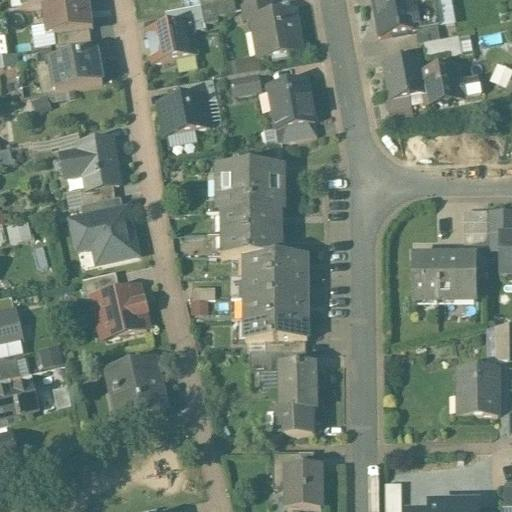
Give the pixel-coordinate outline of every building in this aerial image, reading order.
[(67,0),(20,0),(22,14),(42,11),(69,7),(67,0)] [(411,0),(372,0),(380,41),(416,35),(438,31),(433,6),(413,9),(411,0)] [(452,0),(448,0),(437,1),(440,28),(455,27),(452,0)] [(234,3),(201,10),(205,28),(219,25),(217,20),(237,16),(234,3)] [(69,7),(42,11),(47,40),(55,39),(89,34),(93,34),(89,4),(69,7)] [(270,6),(244,10),(246,24),(259,22),(259,21),(272,18),(270,6)] [(201,10),(166,17),(169,30),(190,26),(192,35),(206,33),(205,28),(201,10)] [(272,18),(259,21),(259,22),(267,63),(302,56),(295,14),(272,18)] [(169,30),(147,35),(153,69),(197,60),(192,35),(190,26),(169,30)] [(438,31),(416,35),(419,48),(423,47),(440,43),(438,31)] [(89,34),(55,39),(57,51),(68,50),(91,46),(89,34)] [(440,43),(423,47),(426,63),(448,58),(449,64),(461,62),(458,40),(440,43)] [(57,51),(35,54),(38,69),(50,68),(49,65),(70,62),(68,50),(57,51)] [(70,62),(49,65),(50,68),(54,97),(102,88),(97,58),(70,62)] [(261,74),(260,61),(228,64),(230,78),(261,74)] [(418,62),(385,68),(392,105),(424,99),(425,99),(421,77),(418,62)] [(458,70),(421,77),(425,99),(424,99),(426,109),(438,107),(443,110),(449,109),(452,104),(464,101),(464,100),(456,101),(453,88),(461,87),(461,84),(458,70)] [(259,80),(231,85),(234,100),(261,95),(259,80)] [(478,80),(461,84),(461,87),(453,88),(456,101),(464,100),(464,101),(482,98),(478,80)] [(214,84),(178,91),(181,105),(204,100),(206,107),(217,105),(214,84)] [(308,85),(268,92),(276,135),(279,135),(315,128),(308,85)] [(181,105),(159,109),(165,140),(210,132),(206,107),(204,100),(181,105)] [(315,128),(279,135),(282,147),(317,141),(315,128)] [(108,145),(80,149),(82,156),(61,159),(64,182),(85,179),(87,194),(88,195),(115,191),(119,190),(115,161),(110,161),(108,145)] [(260,166),(245,169),(245,173),(220,172),(220,218),(282,218),(283,218),(282,172),(260,172),(260,166)] [(115,191),(88,195),(87,194),(82,195),(84,210),(117,203),(115,191)] [(68,196),(71,211),(83,208),(81,194),(68,196)] [(117,203),(84,210),(81,212),(84,223),(123,214),(121,202),(117,203)] [(84,223),(75,225),(75,229),(73,233),(76,246),(81,249),(93,247),(98,269),(138,260),(135,247),(131,244),(127,228),(130,227),(127,213),(84,223)] [(487,215),(464,215),(465,249),(487,249),(487,215)] [(511,217),(488,218),(488,254),(500,254),(500,240),(511,239),(511,217)] [(282,218),(221,218),(221,240),(283,240),(282,218)] [(13,247),(34,241),(29,224),(8,230),(13,247)] [(511,239),(500,240),(500,254),(500,280),(511,279),(511,239)] [(283,240),(221,240),(221,262),(246,262),(253,262),(283,262),(283,240)] [(253,262),(246,262),(246,283),(307,283),(307,261),(283,262),(253,262)] [(475,262),(414,262),(414,261),(412,261),(413,307),(414,307),(414,305),(476,305),(476,306),(477,306),(476,261),(475,261),(475,262)] [(116,277),(83,285),(87,304),(95,302),(95,301),(120,295),(116,277)] [(307,283),(246,283),(246,304),(307,303),(307,283)] [(120,295),(95,301),(95,302),(104,343),(147,334),(143,318),(147,317),(145,306),(141,306),(137,291),(120,295)] [(215,293),(192,293),(193,305),(215,304),(215,293)] [(12,301),(0,303),(0,317),(15,314),(12,301)] [(307,303),(246,304),(246,325),(307,325),(307,303)] [(0,317),(0,349),(22,345),(15,314),(0,317)] [(307,325),(246,325),(246,347),(266,347),(306,346),(307,346),(307,325)] [(509,327),(495,331),(495,364),(510,364),(509,327)] [(306,346),(266,347),(266,358),(282,358),(282,359),(305,358),(306,346)] [(46,372),(64,369),(60,348),(42,352),(46,372)] [(266,358),(250,358),(251,374),(280,373),(281,371),(283,371),(282,359),(282,358),(266,358)] [(305,358),(282,359),(283,371),(309,370),(308,358),(305,358)] [(17,363),(0,366),(0,385),(21,381),(17,363)] [(155,363),(108,373),(119,423),(120,425),(139,421),(166,415),(155,363)] [(283,371),(281,371),(280,373),(280,374),(281,416),(281,417),(312,416),(316,416),(316,370),(309,370),(283,371)] [(497,373),(457,373),(457,422),(498,421),(497,373)] [(13,393),(0,396),(0,473),(19,469),(13,439),(12,439),(13,444),(0,446),(0,417),(16,413),(18,420),(21,419),(19,408),(17,409),(15,402),(13,393)] [(33,397),(19,400),(20,401),(15,402),(17,409),(19,408),(21,419),(37,415),(33,397)] [(312,416),(281,417),(281,416),(277,416),(277,441),(313,440),(312,416)] [(139,421),(120,425),(119,423),(107,426),(111,442),(142,435),(139,421)] [(51,454),(46,459),(24,463),(28,479),(53,474),(61,467),(51,454)] [(301,458),(273,458),(273,473),(282,473),(287,473),(301,473),(301,458)] [(301,473),(287,473),(282,483),(273,484),(273,492),(287,492),(287,511),(321,511),(321,472),(301,473)] [(282,473),(273,473),(273,484),(282,483),(282,473)]
